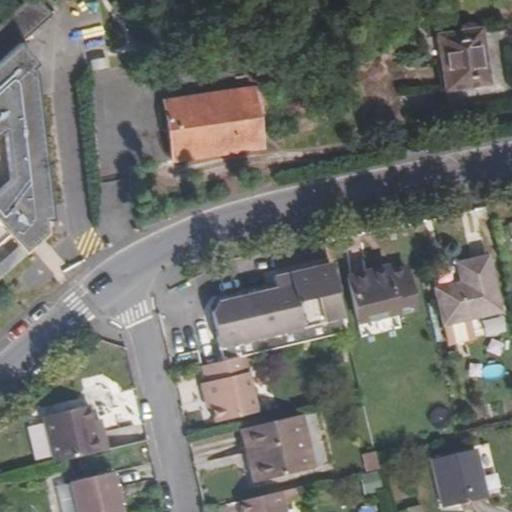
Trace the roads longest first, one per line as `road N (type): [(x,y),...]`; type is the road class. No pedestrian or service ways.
road 1 (residential): [(125,276),(255,218),(511,162)]
road 2 (residential): [(180,511),(125,276)]
road 3 (residential): [(0,382),(125,276)]
